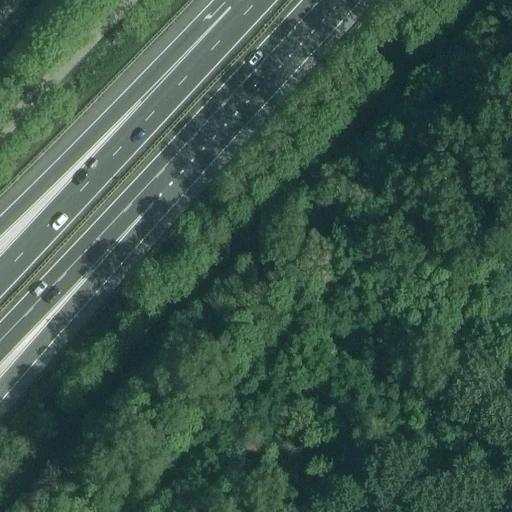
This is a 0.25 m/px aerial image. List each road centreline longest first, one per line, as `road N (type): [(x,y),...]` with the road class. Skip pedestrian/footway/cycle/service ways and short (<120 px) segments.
road 1 (motorway): [(239,18),(0,274)]
road 2 (motorway): [(239,18),(54,171),(0,226)]
road 3 (motorway): [(140,190),(318,0)]
road 4 (motorway): [(0,379),(140,190)]
road 5 (motorway): [(0,349),(140,190)]
road 6 (unclassified): [(0,137),(135,0)]
